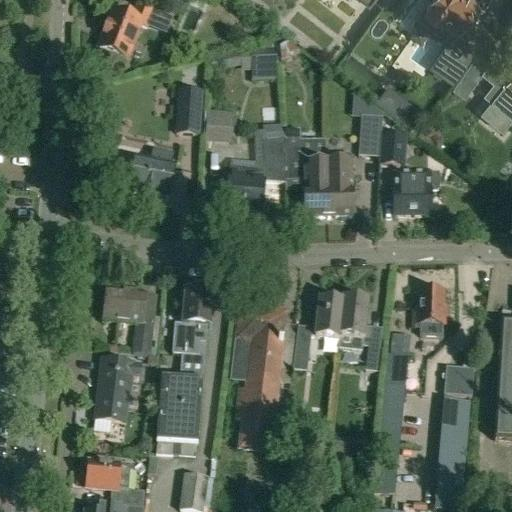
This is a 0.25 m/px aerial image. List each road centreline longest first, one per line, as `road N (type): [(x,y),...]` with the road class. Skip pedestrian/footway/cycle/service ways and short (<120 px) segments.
road 1 (residential): [(511,255),(268,258),(46,240)]
road 2 (unknown): [(225,254),(200,447),(165,475),(163,511)]
road 3 (residential): [(20,511),(46,240)]
road 4 (residential): [(60,0),(46,240)]
